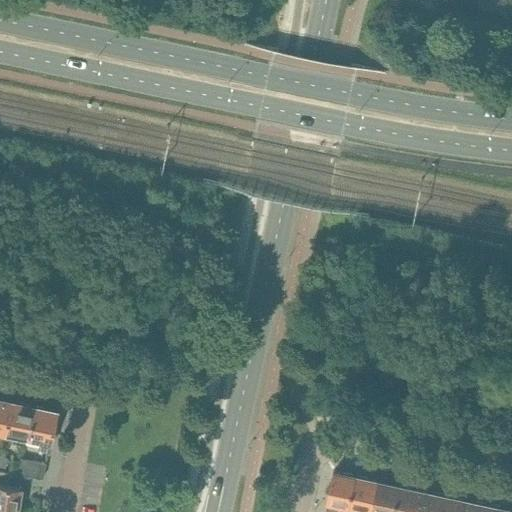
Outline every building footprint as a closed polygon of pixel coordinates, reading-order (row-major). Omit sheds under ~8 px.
[(320,324),(330,326),(335,303),(325,300),(320,324)] [(380,323),(356,319),(355,329),(379,333),(380,323)] [(10,401),(0,398),(0,436),(2,436),(10,401)] [(13,434),(26,437),(33,406),(10,401),(2,436),(12,439),(13,434)] [(25,441),(49,446),(56,412),(55,410),(33,406),(26,437),(25,441)] [(42,477),(45,463),(21,458),(18,472),(42,477)] [(0,508),(16,511),(22,474),(0,470),(0,508)] [(335,511),(337,503),(349,505),(356,475),(335,471),(333,472),(324,511),(335,511)] [(370,511),(378,480),(356,475),(349,505),(362,508),(360,511),(370,511)] [(394,511),(400,485),(378,480),(370,511),(394,511)] [(417,511),(422,490),(400,485),(394,511),(417,511)] [(440,511),(444,494),(422,490),(417,511),(440,511)] [(463,511),(466,499),(444,494),(440,511),(463,511)] [(466,499),(463,511),(485,511),(488,504),(466,499)]
